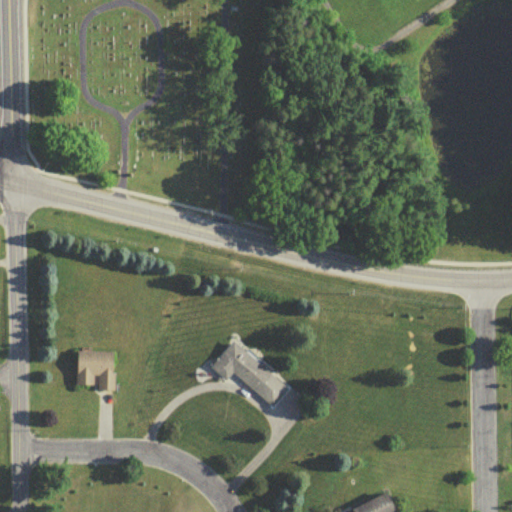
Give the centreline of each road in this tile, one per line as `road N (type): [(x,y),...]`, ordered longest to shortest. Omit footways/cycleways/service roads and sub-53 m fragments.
road 1 (residential): [(17,454),(155,454),(201,477),(231,511),(482,288)]
road 2 (tertiary): [(14,187),(351,270),(511,285)]
road 3 (residential): [(18,511),(14,187)]
road 4 (residential): [(14,187),(10,0)]
